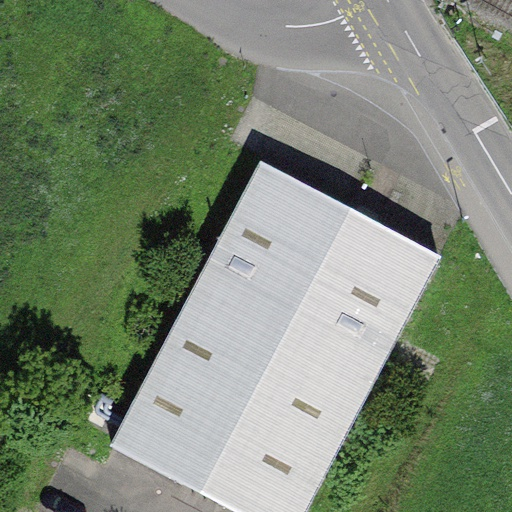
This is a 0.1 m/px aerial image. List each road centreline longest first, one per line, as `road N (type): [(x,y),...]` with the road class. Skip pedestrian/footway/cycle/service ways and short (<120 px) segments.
road 1 (tertiary): [(392,0),(511,195)]
road 2 (unclassified): [(211,0),(296,28),(343,18),(375,0)]
